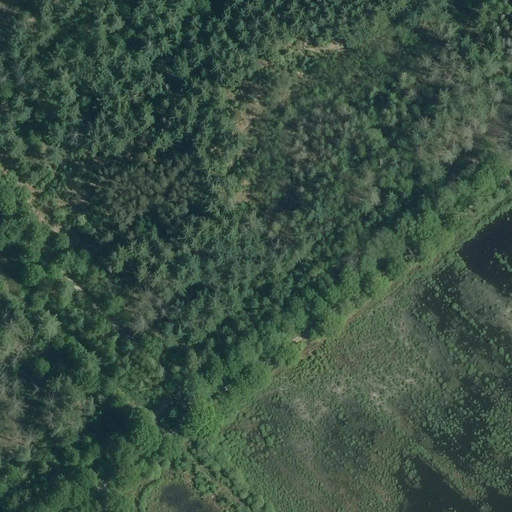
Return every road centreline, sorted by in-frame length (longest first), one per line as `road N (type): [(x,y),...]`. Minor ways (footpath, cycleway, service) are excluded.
road 1 (track): [(201,410),(511,175)]
road 2 (track): [(0,211),(201,410)]
road 3 (track): [(65,511),(201,410)]
